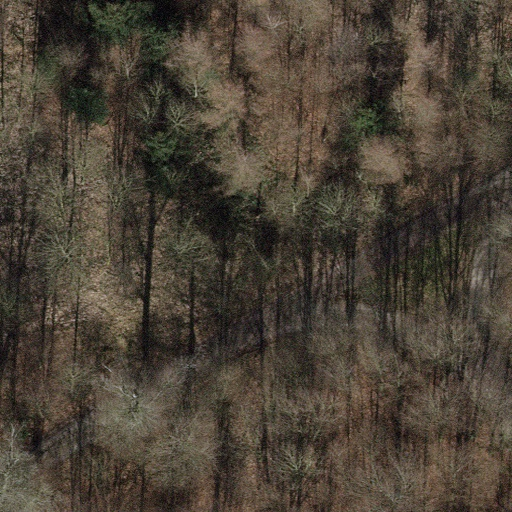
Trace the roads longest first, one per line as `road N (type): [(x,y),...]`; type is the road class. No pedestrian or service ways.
road 1 (track): [(0,469),(511,184)]
road 2 (track): [(511,402),(409,248)]
